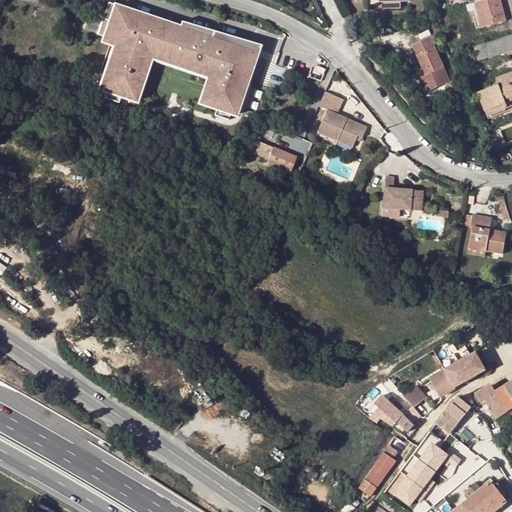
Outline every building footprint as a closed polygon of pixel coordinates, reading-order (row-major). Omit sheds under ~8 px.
[(499,0),(483,0),(474,2),(481,28),(506,21),(499,0)] [(511,0),(499,0),(506,21),(511,19),(511,0)] [(180,27),(109,2),(97,34),(116,41),(100,88),(107,91),(121,95),(137,101),(152,57),(210,76),(201,102),(215,107),(229,112),(235,115),(259,48),(214,33),(214,31),(206,29),(206,30),(182,22),(180,27)] [(481,28),(474,2),(469,4),(466,5),(468,12),(471,11),(476,29),(481,28)] [(511,35),(475,47),(478,61),(496,56),(497,60),(511,55),(511,35)] [(450,81),(430,36),(412,44),(428,79),(421,82),(425,91),(450,81)] [(498,85),(478,92),(481,101),(511,87),(511,72),(496,79),(498,85)] [(511,87),(481,101),(484,111),(502,104),(505,112),(511,109),(511,87)] [(121,95),(107,91),(105,98),(118,103),(121,95)] [(322,92),(316,107),(324,110),(334,114),(340,99),(322,92)] [(502,104),(484,111),(487,118),(505,112),(502,104)] [(229,112),(215,107),(213,114),(226,119),(229,112)] [(350,146),(353,138),(354,135),(360,137),(364,126),(334,114),(324,110),(315,132),(350,146)] [(272,164),(271,167),(281,171),(282,169),(289,171),(296,157),(257,141),(252,152),(268,159),(268,163),(272,164)] [(392,176),(387,176),(383,176),(381,207),(409,208),(409,188),(397,188),(397,191),(391,191),(391,187),(392,176)] [(487,224),(491,224),(492,217),(473,213),(471,226),(473,226),(470,246),(487,249),(503,252),(507,232),(491,229),(491,231),(486,230),(487,224)] [(486,255),(487,249),(470,246),(469,251),(486,255)] [(220,289),(215,295),(221,299),(226,293),(220,289)] [(481,346),(478,340),(472,343),(475,349),(481,346)] [(477,353),(458,364),(468,379),(484,371),(486,369),(477,353)] [(468,379),(458,364),(445,371),(447,373),(434,381),(443,396),(456,388),(456,386),(461,384),(468,379)] [(496,392),(491,384),(483,389),(488,397),(496,392)] [(416,385),(404,395),(413,406),(414,408),(426,397),(416,385)] [(508,411),(511,407),(511,397),(505,386),(496,392),(502,401),(508,411)] [(499,403),(502,401),(496,392),(488,397),(483,389),(476,394),(480,402),(482,401),(484,399),(486,402),(496,418),(505,412),(499,403)] [(448,432),(462,399),(459,397),(457,396),(437,423),(448,432)] [(462,399),(448,432),(451,434),(472,408),(462,399)] [(413,406),(406,411),(414,420),(421,416),(414,408),(413,406)] [(406,411),(397,421),(408,431),(414,426),(412,423),(414,420),(406,411)] [(391,459),(402,442),(395,436),(380,458),(388,463),(391,459)] [(434,444),(422,459),(437,469),(448,454),(434,444)] [(380,475),(388,463),(380,458),(368,476),(360,488),(371,496),(377,487),(373,485),(380,475)] [(394,461),(391,459),(388,463),(373,485),(377,487),(394,461)] [(423,498),(433,485),(428,482),(436,471),(421,460),(397,493),(412,503),(418,494),(423,498)] [(503,496),(494,486),(491,482),(453,511),(492,511),(506,501),(503,496)] [(494,486),(503,496),(505,493),(498,484),(494,486)] [(383,496),(377,504),(370,511),(390,511),(393,508),(396,505),(383,496)]
